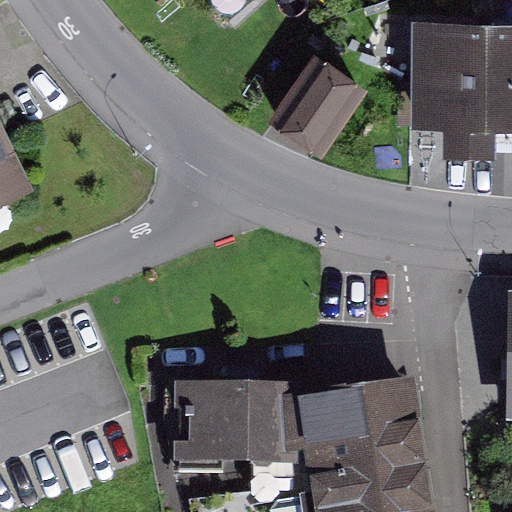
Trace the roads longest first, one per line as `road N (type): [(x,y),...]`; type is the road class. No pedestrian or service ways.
road 1 (residential): [(440,215),(468,511)]
road 2 (residential): [(241,156),(209,208),(0,294)]
road 3 (residential): [(241,156),(155,102),(67,0)]
road 4 (residential): [(440,215),(327,194),(241,156)]
